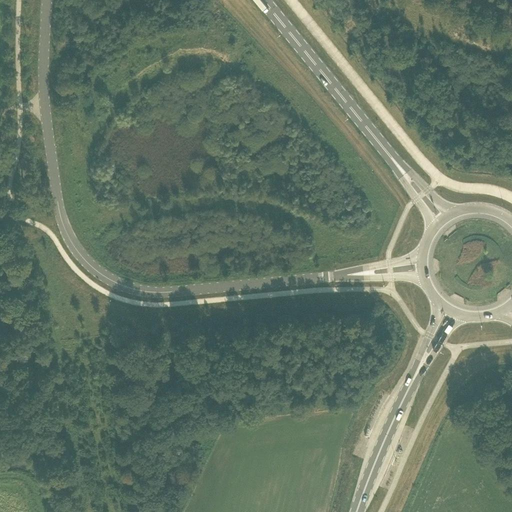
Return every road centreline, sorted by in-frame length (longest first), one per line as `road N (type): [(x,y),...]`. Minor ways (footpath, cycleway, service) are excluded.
road 1 (tertiary): [(45,0),(44,95),(57,203),(72,245),(91,266),(153,292),(325,278)]
road 2 (unclassified): [(438,182),(288,0)]
road 3 (primary): [(388,157),(261,0)]
road 4 (secondary): [(405,394),(356,511)]
